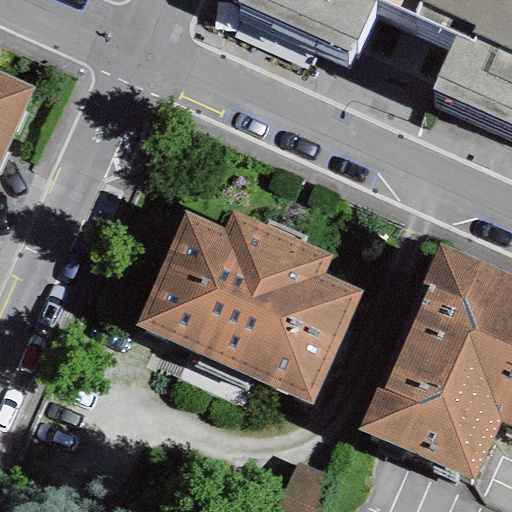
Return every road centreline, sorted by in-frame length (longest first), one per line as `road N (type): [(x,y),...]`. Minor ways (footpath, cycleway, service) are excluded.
road 1 (residential): [(511,221),(136,53)]
road 2 (residential): [(0,353),(136,53)]
road 3 (residential): [(136,53),(17,0)]
